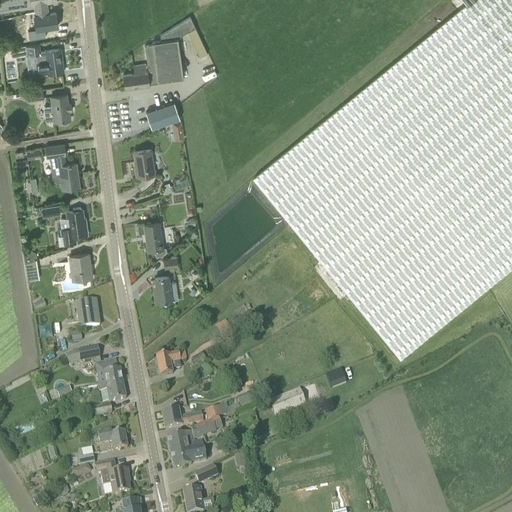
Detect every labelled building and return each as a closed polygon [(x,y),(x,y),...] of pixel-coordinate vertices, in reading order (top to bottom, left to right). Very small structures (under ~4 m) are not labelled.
[(56,1),(56,0),(30,0),(31,4),(34,4),(36,15),(34,16),(36,30),(58,26),(56,12),(48,14),(46,3),(56,1)] [(511,0),(463,0),(467,4),(254,178),(401,358),(511,267),(511,0)] [(178,39),(188,32),(200,57),(207,54),(195,28),(190,17),(161,35),(161,41),(178,39)] [(183,78),(178,39),(161,41),(152,42),(152,45),(144,46),(147,64),(150,85),(161,83),(161,81),(183,78)] [(26,46),(12,49),(14,58),(27,55),(27,56),(36,55),(41,54),(41,51),(40,44),(26,46)] [(45,50),(41,51),(41,54),(36,55),(37,61),(38,74),(48,74),(64,72),(63,63),(61,63),(61,59),(62,59),(61,48),(45,50)] [(147,64),(133,65),(134,73),(123,75),(125,88),(150,85),(147,64)] [(42,89),(40,90),(26,92),(27,102),(44,100),(42,89)] [(68,119),(70,119),(67,94),(51,96),(52,105),(44,106),(47,122),(54,121),(61,120),(61,123),(63,124),(67,123),(69,122),(68,119)] [(174,102),(146,112),(152,128),(180,118),(174,102)] [(182,128),(181,124),(176,125),(177,129),(175,129),(177,141),(184,140),(182,128)] [(150,149),(135,152),(136,162),(137,161),(138,165),(135,165),(137,176),(154,173),(150,149)] [(63,189),(79,187),(76,163),(65,164),(63,155),(66,154),(66,153),(65,153),(65,154),(50,156),(53,177),(54,179),(55,181),(57,182),(59,183),(62,182),(63,189)] [(43,217),(60,215),(58,205),(42,208),(43,217)] [(84,219),(83,209),(81,210),(81,207),(73,208),(73,211),(67,212),(69,228),(61,229),(62,235),(58,236),(59,244),(76,242),(75,236),(86,234),(88,234),(87,226),(85,226),(85,224),(83,224),(82,219),(84,219)] [(147,240),(148,251),(163,248),(159,222),(144,224),(146,237),(147,237),(147,240)] [(26,252),(23,252),(25,263),(34,260),(34,258),(37,257),(36,253),(30,249),(26,249),(26,252)] [(75,280),(92,278),(91,269),(90,269),(89,265),(91,265),(89,253),(69,256),(72,273),(74,272),(75,280)] [(165,268),(178,266),(176,259),(164,261),(165,268)] [(168,276),(167,276),(155,278),(157,291),(154,292),(156,303),(172,300),(168,276)] [(80,328),(99,326),(98,314),(96,314),(96,310),(97,310),(96,301),(76,304),(80,328)] [(240,323),(250,317),(243,306),(233,312),(240,323)] [(220,337),(231,331),(225,320),(214,326),(220,337)] [(81,341),(80,333),(69,334),(70,342),(81,341)] [(94,360),(95,365),(100,386),(98,386),(99,391),(107,390),(109,403),(126,399),(120,369),(117,370),(115,361),(100,364),(97,347),(73,352),(65,356),(70,367),(77,363),(80,363),(94,360)] [(169,355),(156,358),(160,377),(172,374),(172,370),(180,368),(179,362),(180,361),(186,360),(184,352),(169,355)] [(202,353),(190,359),(195,366),(206,360),(202,353)] [(214,380),(224,380),(224,372),(215,372),(214,380)] [(305,405),(305,403),(313,400),(308,387),(300,390),(299,390),(269,401),(275,416),(305,405)] [(226,404),(204,412),(207,420),(214,418),(221,417),(230,413),(226,404)] [(95,417),(112,413),(110,405),(93,408),(95,417)] [(178,409),(161,412),(165,430),(203,422),(201,413),(180,418),(178,409)] [(191,432),(167,437),(173,469),(206,462),(202,442),(194,443),(194,440),(216,432),(215,430),(221,428),(218,421),(212,423),(211,420),(191,429),(191,432)] [(124,432),(111,434),(110,430),(97,433),(100,444),(111,442),(113,451),(127,448),(124,432)] [(78,458),(78,459),(71,460),(73,467),(94,463),(93,455),(78,458)] [(107,471),(109,485),(103,486),(105,496),(113,494),(113,495),(129,492),(127,479),(129,478),(127,470),(115,472),(113,462),(95,466),(97,473),(107,471)] [(86,465),(80,468),(84,475),(90,472),(86,465)] [(194,474),(195,475),(199,484),(217,476),(212,465),(194,474)] [(57,491),(60,496),(63,498),(67,496),(69,493),(66,487),(62,486),(59,487),(57,491)] [(184,491),(187,511),(200,511),(204,511),(200,488),(184,491)] [(139,511),(139,510),(137,500),(122,503),(123,511),(139,511)]
